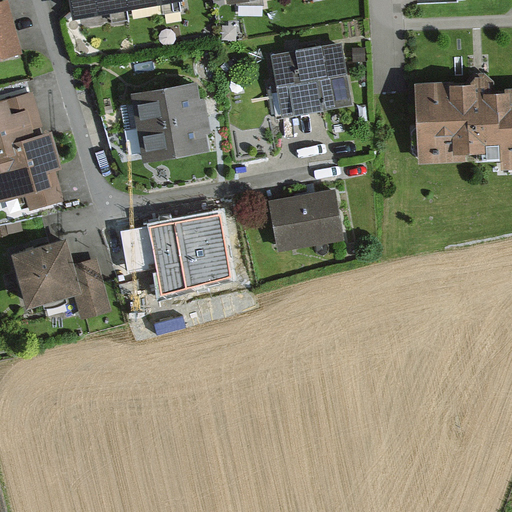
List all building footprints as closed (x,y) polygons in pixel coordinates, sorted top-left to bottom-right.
[(123,0),(68,0),(73,21),(125,11),(123,0)] [(182,0),(123,0),(125,11),(183,1),(182,0)] [(0,59),(16,56),(5,9),(0,9),(0,59)] [(341,45),(270,56),(279,115),(350,105),(341,45)] [(478,80),(417,84),(421,161),(503,156),(504,167),(511,166),(511,88),(484,90),(483,80),(478,80)] [(135,93),(141,125),(199,115),(193,83),(135,93)] [(14,140),(40,133),(30,94),(0,101),(0,153),(17,149),(14,140)] [(141,125),(146,157),(204,147),(199,115),(141,125)] [(17,149),(0,153),(3,165),(0,165),(0,196),(28,189),(32,203),(60,196),(51,164),(57,163),(49,131),(40,133),(14,140),(17,149)] [(335,188),(266,202),(276,250),(345,237),(335,188)] [(238,283),(224,210),(119,230),(127,272),(156,266),(162,298),(238,283)] [(64,241),(15,255),(29,306),(77,292),(83,315),(107,308),(94,266),(73,272),(64,241)]
